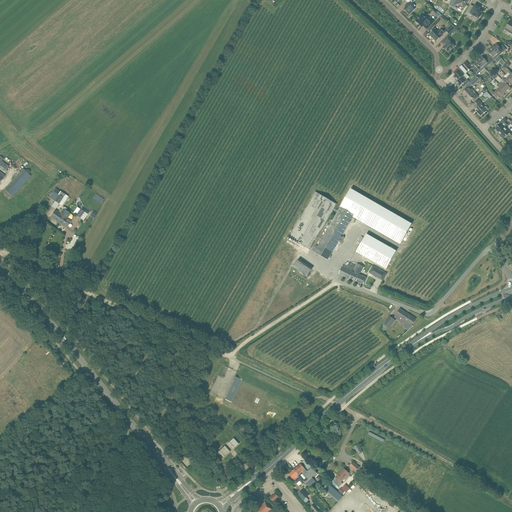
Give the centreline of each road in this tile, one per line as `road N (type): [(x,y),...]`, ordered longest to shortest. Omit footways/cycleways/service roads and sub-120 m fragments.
road 1 (tertiary): [(176,478),(0,268)]
road 2 (primary): [(234,493),(408,347)]
road 3 (unclassified): [(338,281),(429,314),(484,250),(497,246)]
road 4 (track): [(511,501),(345,406)]
road 5 (track): [(338,281),(227,355)]
